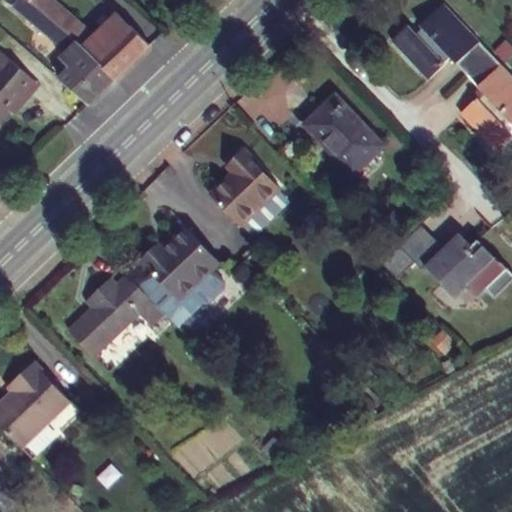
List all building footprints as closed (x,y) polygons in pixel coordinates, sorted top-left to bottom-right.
[(115,77),(32,0),(12,0),(10,3),(62,49),(61,54),(69,63),(57,75),(88,103),(115,77)] [(32,0),(115,77),(149,44),(132,25),(127,26),(117,15),(97,36),(57,0),(32,0)] [(469,74),(490,54),(441,5),(420,25),(425,30),(419,37),(409,27),(392,43),(432,82),(454,60),(469,74)] [(0,118),(32,79),(0,52),(0,118)] [(511,75),(490,54),(469,74),(482,87),(458,111),(497,150),(511,135),(511,129),(500,117),(509,108),(511,110),(511,75)] [(383,146),(338,97),(308,125),(353,174),(383,146)] [(280,190),(244,151),(229,165),(236,172),(213,194),(241,226),(280,190)] [(395,244),(379,260),(394,276),(413,258),(419,265),(422,263),(451,294),(463,283),(472,274),(483,286),(491,296),(511,275),(511,272),(499,259),(497,260),(476,237),(470,242),(459,231),(443,246),(420,221),(395,244)] [(219,264),(184,229),(162,251),(158,246),(140,264),(151,274),(137,288),(151,302),(177,329),(202,304),(207,304),(223,289),(223,283),(212,272),(219,264)] [(257,279),(245,267),(236,276),(247,288),(257,279)] [(126,277),(118,268),(110,276),(118,284),(126,277)] [(472,274),(463,283),(474,294),(483,286),(472,274)] [(110,276),(93,293),(101,301),(92,310),(71,331),(95,356),(151,302),(137,288),(126,277),(118,284),(110,276)] [(84,302),(92,310),(101,301),(93,293),(84,302)] [(16,393),(0,408),(0,424),(22,447),(70,401),(33,363),(9,386),(16,393)] [(207,460),(245,442),(233,417),(195,435),(207,460)]
